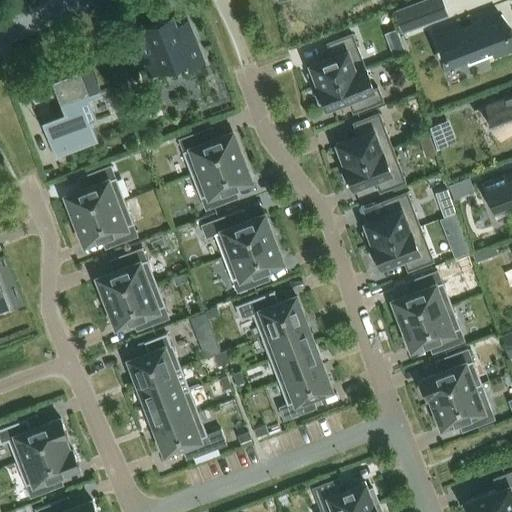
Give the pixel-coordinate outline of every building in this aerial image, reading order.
[(394,11),(402,32),(429,21),(421,1),(394,11)] [(459,23),(433,33),(442,58),(482,43),(487,56),(492,54),(494,59),(511,51),(511,30),(502,14),(461,30),(459,23)] [(144,59),(156,54),(162,69),(187,59),(190,66),(203,61),(194,38),(182,43),(171,16),(145,27),(150,38),(138,43),(144,59)] [(352,33),(326,43),(331,55),(309,64),(312,71),(307,73),(313,87),(365,67),(352,33)] [(393,56),(405,51),(401,39),(388,44),(393,56)] [(55,158),(68,153),(98,141),(91,122),(97,120),(88,97),(101,92),(96,80),(97,80),(91,64),(78,68),(79,70),(55,79),(69,116),(56,122),(61,137),(49,141),(55,158)] [(383,100),(377,87),(373,88),(365,67),(313,87),(318,102),(323,100),(326,108),(348,99),(353,112),(383,100)] [(511,94),(473,109),(474,111),(487,106),(500,139),(511,130),(511,94)] [(336,143),(344,164),(344,165),(392,147),(378,112),(353,122),(358,134),(336,143)] [(439,123),(429,127),(436,148),(448,144),(439,123)] [(182,151),(191,174),(240,155),(239,151),(241,150),(236,137),(233,138),(231,132),(206,142),(201,130),(179,139),(183,150),(182,151)] [(379,191),(405,181),(392,147),(344,165),(344,164),(339,166),(345,181),(350,179),(353,187),(375,179),(379,191)] [(206,208),(228,200),(224,188),(249,179),(247,173),(249,172),(244,159),(242,160),(240,155),(191,174),(200,197),(201,197),(206,208)] [(69,201),(66,202),(72,215),(74,214),(76,218),(125,200),(116,176),(115,177),(110,165),(88,174),(92,186),(67,195),(69,201)] [(511,175),(507,178),(505,172),(481,181),(484,187),(494,212),(511,205),(511,175)] [(468,177),(448,185),(453,198),(474,190),(468,177)] [(362,231),(367,246),(420,226),(406,191),(381,201),(386,213),(364,222),(367,230),(362,231)] [(80,237),(83,236),(85,242),(110,232),(114,243),(137,235),(132,223),(134,223),(125,200),(76,218),(77,223),(75,224),(80,237)] [(202,224),(206,236),(214,233),(223,256),(272,238),(270,233),(273,232),(267,219),(265,220),(263,214),(237,224),(233,212),(202,224)] [(455,213),(442,218),(456,256),(459,255),(469,251),(455,213)] [(420,226),(367,246),(373,260),(377,258),(380,266),(403,258),(407,270),(433,260),(420,226)] [(237,291),(260,282),(255,270),(280,261),(278,255),(281,254),(276,241),(273,242),(272,238),(223,256),(232,279),(233,279),(237,291)] [(98,284),(103,297),(106,296),(107,301),(156,282),(147,259),(146,259),(142,248),(119,256),(124,268),(98,277),(100,283),(98,284)] [(488,248),(473,254),(476,262),(491,256),(488,248)] [(470,251),(459,255),(463,266),(474,263),(470,251)] [(441,281),(437,270),(415,278),(419,290),(394,300),(396,305),(393,306),(399,320),(401,319),(403,323),(451,304),(443,281),(441,281)] [(116,324),(141,314),(146,326),(168,317),(164,305),(165,305),(156,282),(107,301),(109,305),(106,306),(112,319),(114,318),(116,324)] [(303,320),(299,309),(302,308),(297,297),(295,298),(294,296),(278,303),(273,290),(236,305),(241,318),(252,314),(261,336),(303,320)] [(404,327),(402,328),(407,342),(409,341),(411,346),(437,336),(441,348),(464,339),(459,328),(460,327),(451,304),(403,323),(404,327)] [(216,306),(205,310),(208,318),(219,313),(216,306)] [(204,311),(190,317),(198,337),(212,331),(204,311)] [(261,336),(270,359),(312,342),(303,320),(261,336)] [(511,329),(499,335),(508,358),(511,356),(511,329)] [(130,361),(128,362),(132,374),(135,373),(139,384),(172,371),(181,367),(172,343),(171,344),(166,332),(144,341),(148,353),(130,360),(130,361)] [(270,359),(278,381),(320,365),(312,342),(270,359)] [(229,348),(221,351),(225,363),(233,360),(229,348)] [(445,357),(449,368),(419,380),(425,395),(430,393),(433,402),(473,387),(482,383),(473,359),(471,360),(467,348),(445,357)] [(221,351),(213,354),(218,365),(225,363),(221,351)] [(278,381),(287,403),(279,406),(284,418),(315,406),(311,395),(329,388),(329,386),(331,385),(327,374),(324,375),(320,365),(278,381)] [(240,370),(232,373),(237,384),(244,381),(240,370)] [(139,384),(147,405),(180,392),(172,371),(139,384)] [(227,375),(219,378),(224,389),(231,386),(227,375)] [(436,411),(434,412),(440,428),(450,424),(449,422),(467,415),(471,426),(494,418),(489,406),(481,409),(473,387),(433,402),(436,411)] [(147,405),(156,428),(198,412),(189,388),(180,392),(147,405)] [(156,428),(160,438),(157,439),(162,451),(164,450),(165,451),(191,441),(197,456),(219,448),(214,432),(207,435),(198,412),(156,428)] [(65,443),(62,435),(66,433),(61,418),(31,429),(27,418),(0,427),(0,442),(8,440),(16,462),(65,443)] [(265,424),(253,428),(256,436),(267,432),(265,424)] [(248,430),(237,435),(240,442),(251,438),(248,430)] [(16,462),(25,485),(26,484),(31,496),(53,487),(49,476),(78,464),(73,449),(68,451),(65,443),(16,462)] [(504,511),(511,509),(511,470),(493,478),(498,489),(466,501),(469,511),(504,511)] [(313,487),(322,511),(348,511),(373,502),(365,481),(351,486),(343,489),(338,477),(313,487)] [(96,511),(92,500),(62,511),(58,500),(35,508),(36,511),(96,511)] [(348,511),(381,511),(378,501),(373,502),(348,511)]
